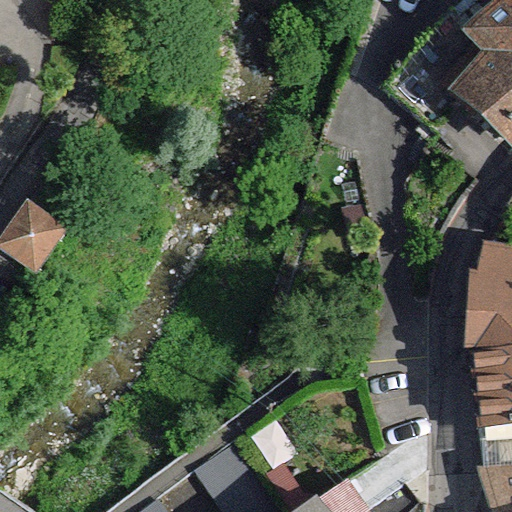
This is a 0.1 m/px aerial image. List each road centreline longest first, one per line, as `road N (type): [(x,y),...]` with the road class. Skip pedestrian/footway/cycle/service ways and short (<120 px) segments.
road 1 (residential): [(458,511),(447,359),(451,258),(495,178),(511,167)]
road 2 (residential): [(0,220),(123,0)]
